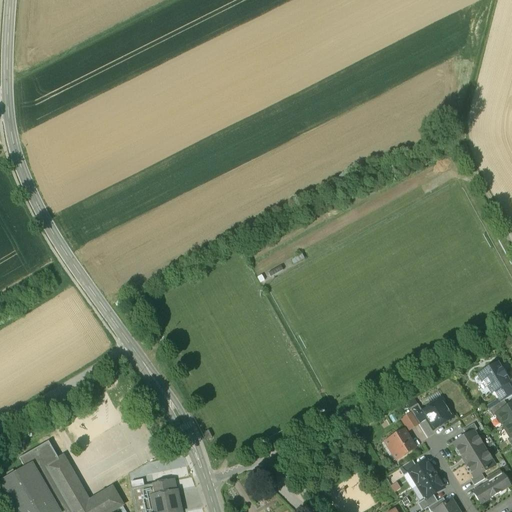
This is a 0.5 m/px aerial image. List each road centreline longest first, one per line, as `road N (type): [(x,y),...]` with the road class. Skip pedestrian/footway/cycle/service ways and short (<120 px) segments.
road 1 (tertiary): [(205,484),(163,394),(45,225),(12,151),(6,110)]
road 2 (track): [(511,240),(460,138),(492,0)]
road 3 (track): [(5,81),(172,0)]
road 4 (residential): [(305,511),(252,460),(205,484)]
